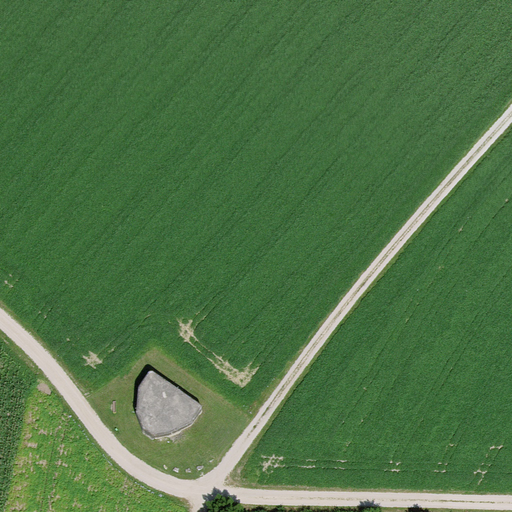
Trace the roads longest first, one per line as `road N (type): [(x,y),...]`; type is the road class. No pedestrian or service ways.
road 1 (track): [(511,506),(244,499),(144,479),(0,321)]
road 2 (track): [(511,112),(340,308),(202,495),(198,511)]
